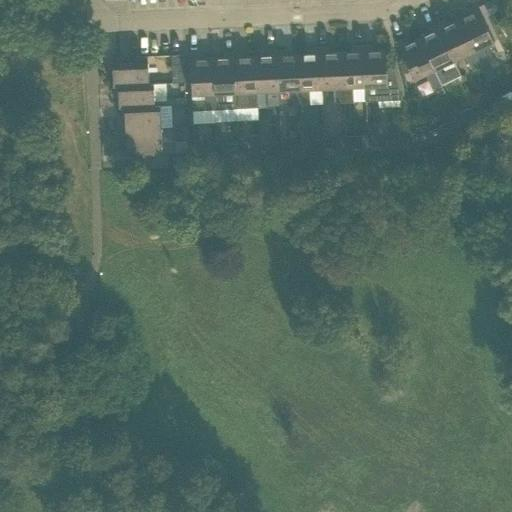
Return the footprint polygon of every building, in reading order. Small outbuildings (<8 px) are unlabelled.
[(493,1),(484,5),(488,14),(497,10),(493,1)] [(469,14),(458,20),(479,66),(484,75),(492,70),(481,48),(493,43),(475,5),(466,10),(469,14)] [(471,70),(479,66),(458,20),(447,25),(445,20),(436,24),(454,61),(465,56),(471,70)] [(430,33),(419,38),(440,84),(447,81),(441,68),(454,61),(436,24),(427,28),(430,33)] [(432,88),(440,84),(419,38),(408,43),(406,39),(396,43),(405,62),(410,71),(414,80),(426,75),(432,88)] [(353,52),(341,52),(344,103),(353,102),(352,87),(364,87),(363,46),(353,47),(353,52)] [(365,102),(387,101),(402,100),(393,68),(386,68),(385,50),(372,51),(372,46),(363,46),(364,87),(365,102)] [(298,55),(301,105),(310,104),(309,90),(321,89),(319,48),(310,49),(310,54),(298,55)] [(334,103),(344,103),(341,52),(329,53),(329,48),(319,48),(321,89),(334,88),(334,103)] [(266,92),(278,91),(276,50),(267,51),(267,56),(255,57),(257,106),(267,106),(266,92)] [(291,105),(301,105),(298,55),(286,55),(286,50),(276,50),(278,91),(290,90),(291,105)] [(243,52),(233,53),(235,93),(236,107),(257,106),(255,57),(243,57),(243,52)] [(236,109),(236,107),(235,93),(233,53),(224,53),(224,58),(212,59),(214,110),(236,109)] [(214,110),(212,59),(200,59),(200,54),(189,55),(192,111),(214,110)] [(182,55),(170,55),(171,69),(183,69),(182,55)] [(112,58),(113,87),(149,86),(148,84),(147,63),(123,64),(122,58),(120,58),(112,58)] [(405,62),(400,64),(402,74),(410,71),(405,62)] [(118,94),(119,109),(154,108),(154,105),(153,86),(153,84),(148,84),(149,86),(113,87),(113,94),(118,94)] [(497,104),(485,110),(489,119),(502,113),(497,104)] [(154,108),(119,109),(119,115),(123,116),(124,132),(160,130),(159,108),(159,105),(154,105),(154,108)] [(183,106),(173,106),(174,116),(183,115),(183,106)] [(460,126),(475,119),(470,108),(455,115),(456,118),(460,126)] [(416,128),(420,145),(460,126),(456,118),(429,131),(427,126),(416,128)] [(186,129),(173,129),(173,141),(186,141),(186,129)] [(126,155),(161,153),(160,130),(124,132),(126,155)] [(394,133),(386,133),(387,147),(387,148),(395,147),(409,147),(409,146),(408,132),(394,133)] [(252,153),(260,153),(259,135),(251,135),(252,153)] [(360,136),(345,137),(346,149),(361,148),(360,136)] [(344,137),(331,137),(331,149),(345,148),(344,137)] [(304,145),(304,157),(325,156),(324,138),(303,139),(304,145)] [(221,143),(222,154),(222,155),(238,154),(237,142),(221,143)] [(217,155),(217,154),(216,144),(194,145),(195,156),(217,155)] [(304,157),(304,145),(286,146),(287,158),(304,157)]
